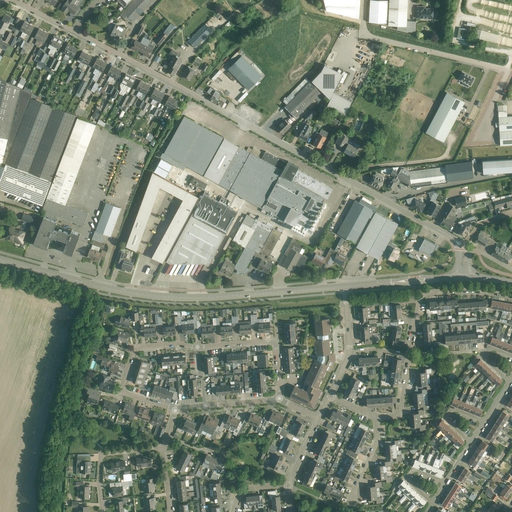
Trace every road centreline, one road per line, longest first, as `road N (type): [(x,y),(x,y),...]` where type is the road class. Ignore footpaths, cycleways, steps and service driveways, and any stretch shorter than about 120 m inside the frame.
road 1 (unclassified): [(450,237),(8,0)]
road 2 (secondary): [(344,286),(147,295),(0,259)]
road 3 (residential): [(364,0),(363,36),(507,71),(477,137)]
road 4 (residential): [(410,355),(425,292),(511,296)]
